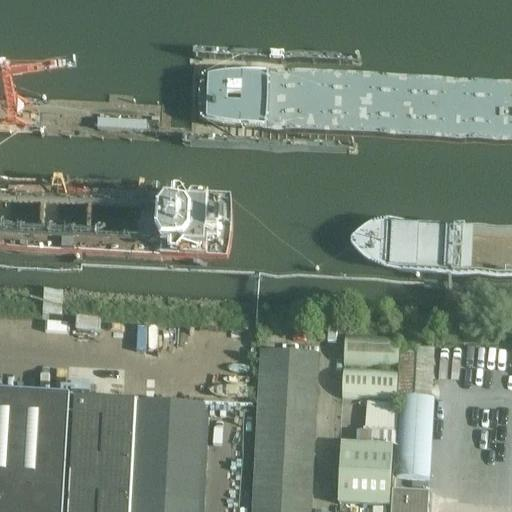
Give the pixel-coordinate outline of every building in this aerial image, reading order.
[(345,337),(343,365),(396,367),(396,340),(345,337)] [(428,511),(435,401),(431,400),(432,380),(445,380),(446,360),(442,360),(442,346),(434,346),(433,356),(400,354),(398,399),(400,399),(393,511),(428,511)] [(309,511),(312,474),(295,473),(297,433),(314,433),(318,356),(260,353),(256,431),(280,432),(278,472),(254,471),(252,511),(309,511)] [(511,400),(511,356),(475,354),(472,398),(511,400)] [(342,400),(396,403),(398,374),(344,370),(342,400)] [(67,511),(69,497),(74,400),(66,400),(66,390),(37,389),(37,398),(0,396),(0,511),(67,511)] [(137,403),(74,400),(69,497),(67,511),(131,511),(132,497),(137,403)] [(131,511),(197,511),(198,497),(202,406),(137,403),(132,497),(131,511)] [(256,431),(254,471),(278,472),(280,432),(256,431)] [(312,474),(314,433),(297,433),(295,473),(312,474)] [(341,445),(338,507),(389,509),(392,448),(341,445)]
